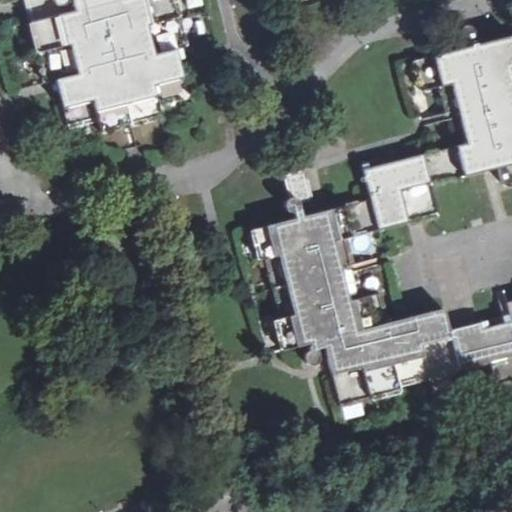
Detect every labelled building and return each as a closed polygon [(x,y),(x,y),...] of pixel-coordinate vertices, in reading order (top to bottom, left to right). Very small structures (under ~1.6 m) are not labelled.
[(20,0),(43,86),(54,82),(61,109),(66,126),(98,118),(101,129),(156,115),(152,101),(181,93),(177,76),(171,51),(186,47),(174,0),(20,0)] [(471,26),(464,25),(458,28),(457,34),(461,41),(469,41),(467,34),(474,32),(471,26)] [(511,74),(500,42),(424,63),(430,94),(438,91),(454,150),(402,164),(355,176),(364,204),(253,234),(261,259),(266,257),(281,317),(277,319),(287,354),(314,346),(322,381),(329,379),(334,406),(398,390),(399,385),(449,372),(432,311),(387,322),(380,295),(342,305),(326,247),(417,223),(438,217),(431,189),(511,168),(511,119),(500,76),(511,74)] [(511,172),(511,171),(505,171),(506,178),(499,181),(502,186),(508,187),(511,184),(511,172)] [(472,328),(442,336),(452,371),(488,361),(495,386),(511,381),(511,305),(501,308),(505,324),(474,333),(472,328)]
